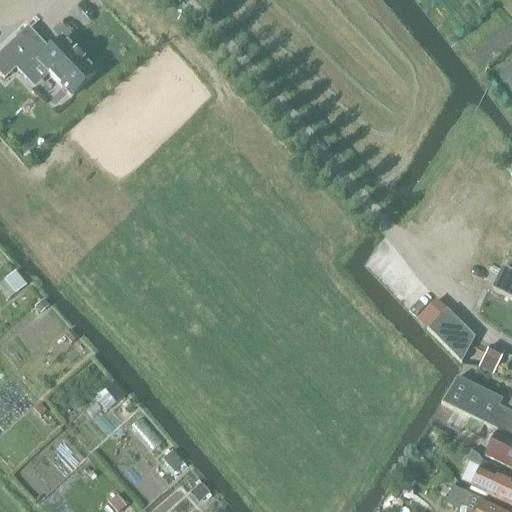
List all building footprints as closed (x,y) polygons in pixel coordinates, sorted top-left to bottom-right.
[(28,30),(0,55),(0,74),(5,81),(16,71),(35,89),(48,76),(70,98),(95,74),(62,39),(47,53),(28,30)] [(467,269),(486,286),(494,277),(474,260),(467,269)] [(17,270),(0,282),(0,286),(9,298),(27,285),(17,270)] [(511,275),(502,271),(491,292),(511,302),(511,275)] [(426,331),(460,365),(474,339),(446,311),(426,331)] [(483,358),(498,365),(503,354),(489,347),(483,358)] [(511,416),(497,409),(501,402),(456,380),(440,406),(471,421),(467,429),(481,436),(485,428),(489,430),(490,428),(497,432),(484,458),(511,472),(511,416)] [(470,492),(486,499),(511,511),(511,486),(497,479),(500,471),(483,464),(470,492)] [(500,511),(454,490),(453,490),(445,507),(456,511),(500,511)]
